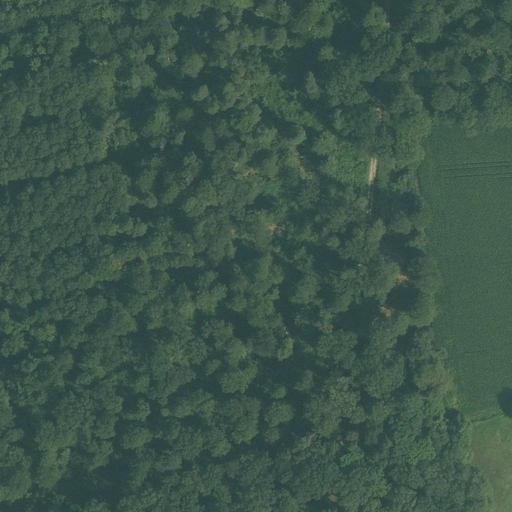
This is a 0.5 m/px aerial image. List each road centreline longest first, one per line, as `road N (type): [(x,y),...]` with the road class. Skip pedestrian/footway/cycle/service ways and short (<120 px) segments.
road 1 (track): [(390,0),(333,511)]
road 2 (track): [(511,100),(379,108)]
